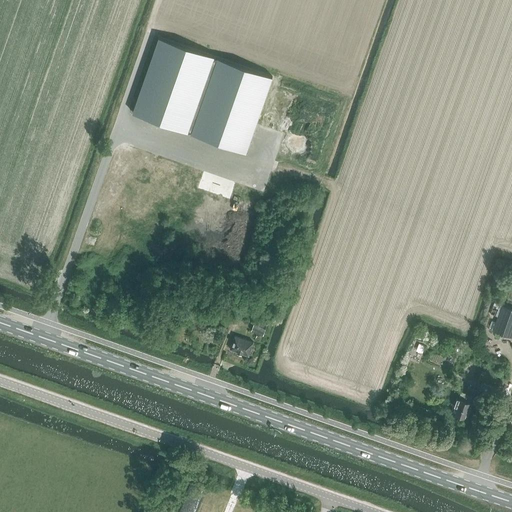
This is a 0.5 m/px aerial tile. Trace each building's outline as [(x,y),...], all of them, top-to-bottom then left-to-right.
[(214,56),(159,37),(133,113),(155,120),(155,119),(166,123),(166,124),(213,141),(213,140),(224,143),(224,144),(246,152),(250,142),(248,142),(251,133),(253,134),(273,77),(217,57),(217,58),(214,57),(214,56)] [(188,169),(170,162),(164,178),(182,184),(188,169)] [(143,204),(133,235),(147,240),(161,245),(176,203),(163,198),(159,210),(143,204)] [(493,331),(511,337),(511,308),(502,305),(493,331)] [(251,331),(263,335),(267,324),(260,322),(259,326),(254,324),(251,331)] [(230,349),(249,356),(253,342),(235,336),(230,349)] [(478,393),(493,398),(497,388),(482,383),(478,393)] [(466,394),(461,392),(459,399),(457,398),(454,406),(456,407),(454,413),(467,418),(474,397),(474,396),(476,390),(468,388),(466,394)]
